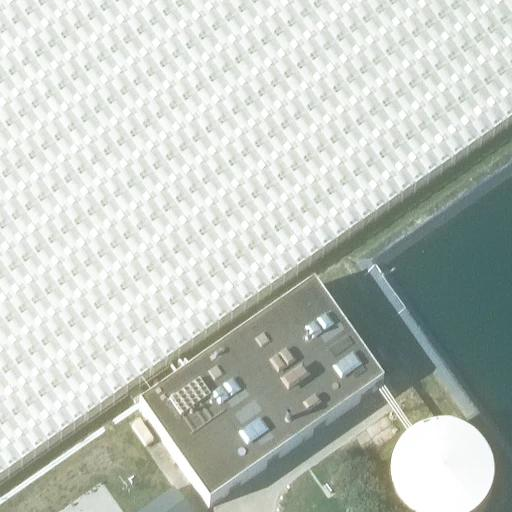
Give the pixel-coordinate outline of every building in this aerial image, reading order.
[(511,0),(0,0),(0,483),(511,124),(511,0)] [(138,411),(208,510),(381,389),(311,289),(138,411)] [(392,337),(388,337),(384,337),(381,338),(377,340),(376,341),(373,343),(371,346),(369,349),(368,351),(368,353),(367,356),(367,360),(367,362),(368,365),(370,369),(372,372),(373,373),(376,375),(377,376),(381,378),(384,379),(388,379),(390,379),(393,378),(397,377),(400,375),(401,374),(404,372),(405,370),(407,367),(408,365),(409,362),(409,358),(409,354),(408,353),(407,349),(405,346),(403,343),(400,341),(397,339),(395,338),(392,337)] [(388,486),(389,495),(391,503),(395,511),(483,511),(486,507),(489,499),(491,490),(491,482),(489,473),(486,465),(482,457),(477,450),(470,445),(463,440),(454,437),(446,435),(437,435),(429,436),(420,438),(412,442),(406,447),(399,454),(395,461),(391,469),(389,477),(388,486)] [(186,511),(173,493),(144,511),(186,511)]
